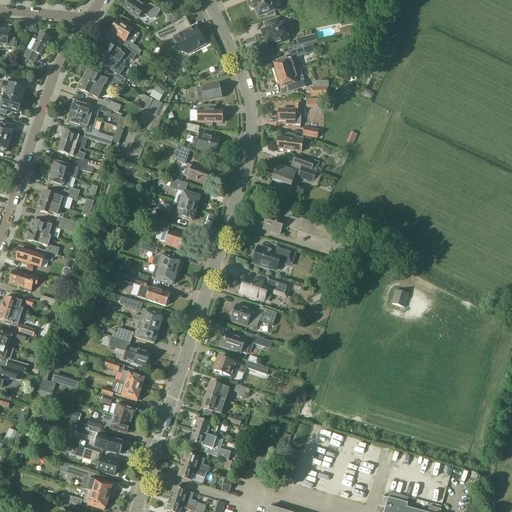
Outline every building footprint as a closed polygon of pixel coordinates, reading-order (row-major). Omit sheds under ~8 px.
[(149,10),(133,0),(131,0),(129,4),(127,3),(124,8),(126,9),(125,10),(139,20),(142,15),(150,20),(155,19),(160,11),(152,6),(149,10)] [(252,0),(251,0),(253,5),(252,5),(251,6),(251,7),(251,8),(252,8),(252,9),(253,9),(254,9),(257,15),(263,13),(264,15),(274,11),(269,0),(252,0)] [(170,15),(167,15),(169,24),(175,20),(170,15)] [(270,29),(261,32),(263,38),(265,37),(268,47),(275,45),(277,45),(281,44),(281,42),(288,40),(283,24),(281,25),(279,18),(267,22),(270,29)] [(164,43),(174,38),(182,52),(188,54),(200,47),(198,44),(203,41),(203,40),(205,39),(201,31),(199,33),(195,26),(187,30),(182,19),(153,35),(164,43)] [(132,39),(135,35),(136,36),(138,34),(136,33),(133,30),(118,21),(118,22),(116,21),(113,26),(114,27),(111,32),(121,38),(118,43),(120,44),(136,54),(137,55),(139,56),(141,52),(138,49),(138,48),(126,41),(129,37),(132,39)] [(358,36),(356,26),(341,29),(343,39),(358,36)] [(0,28),(0,44),(7,45),(7,47),(14,48),(15,39),(10,39),(8,38),(9,33),(6,33),(6,30),(0,28)] [(33,39),(27,49),(23,57),(35,63),(39,55),(41,56),(43,50),(44,51),(51,39),(41,34),(37,42),(33,39)] [(295,46),(288,48),(289,52),(303,48),(303,47),(303,46),(311,44),(317,43),(315,34),(294,39),(295,46)] [(132,62),(137,55),(136,54),(120,44),(116,49),(105,41),(103,43),(101,44),(99,47),(100,48),(99,50),(99,51),(123,65),(123,66),(128,59),(132,62)] [(123,65),(99,51),(98,52),(97,53),(95,56),(95,57),(94,60),(115,73),(112,77),(121,82),(123,78),(119,75),(125,67),(126,67),(123,66),(123,65)] [(295,56),(289,58),(273,63),(275,69),(273,69),(275,76),(299,68),(295,56)] [(305,87),(299,68),(275,76),(278,83),(279,82),(281,88),(287,86),(289,92),(305,87)] [(84,78),(83,80),(103,90),(107,92),(110,86),(112,85),(114,83),(123,86),(124,84),(121,82),(112,77),(110,76),(106,74),(105,77),(102,75),(101,77),(88,71),(87,73),(85,73),(84,77),(84,78)] [(103,90),(83,80),(82,82),(81,83),(79,86),(80,88),(79,90),(98,99),(103,90)] [(6,96),(20,101),(24,89),(4,83),(2,88),(8,90),(6,96)] [(217,85),(202,88),(202,87),(196,89),(199,104),(205,103),(205,101),(220,98),(217,85)] [(150,98),(154,100),(160,103),(165,91),(155,86),(150,98)] [(310,87),(311,97),(329,97),(328,87),(310,87)] [(20,101),(6,96),(6,97),(0,95),(0,96),(0,107),(1,108),(1,109),(17,114),(21,101),(20,101)] [(147,98),(143,106),(140,105),(139,107),(148,112),(153,100),(147,98)] [(99,100),(97,105),(107,109),(118,113),(121,106),(105,99),(104,101),(99,100)] [(160,103),(154,100),(148,112),(162,118),(168,106),(160,103)] [(74,103),(71,113),(96,121),(99,112),(105,114),(107,109),(97,105),(96,110),(74,103)] [(300,113),(300,105),(295,105),(295,111),(279,110),(278,121),(285,122),(285,126),(294,126),(294,125),(301,125),(301,113),(300,113)] [(197,123),(221,123),(221,122),(223,121),(223,117),(222,116),(222,111),(216,111),(216,106),(197,106),(197,123)] [(162,118),(148,112),(144,111),(137,125),(155,134),(162,118)] [(71,113),(68,123),(77,126),(75,130),(85,133),(85,134),(91,136),(96,121),(71,113)] [(128,121),(121,118),(118,126),(125,129),(128,121)] [(10,140),(11,139),(12,135),(12,134),(12,133),(13,129),(3,126),(3,124),(0,123),(0,137),(10,141),(10,140)] [(187,131),(188,125),(186,125),(179,123),(177,133),(186,135),(187,131)] [(198,134),(200,127),(188,125),(187,131),(198,134)] [(319,130),(304,127),(302,136),(318,139),(319,130)] [(117,128),(112,142),(118,144),(123,131),(117,128)] [(85,134),(83,138),(65,132),(61,142),(81,149),(83,144),(85,145),(87,140),(110,147),(111,142),(91,136),(85,134)] [(212,137),(212,136),(200,134),(197,150),(217,153),(220,139),(212,137)] [(10,141),(0,137),(0,150),(6,152),(7,148),(7,147),(9,147),(10,142),(9,141),(10,141)] [(277,146),(277,149),(301,153),(302,139),(294,138),(293,140),(278,138),(278,141),(277,142),(276,145),(277,146)] [(81,149),(61,142),(58,152),(79,159),(78,164),(92,168),(102,172),(104,166),(89,161),(89,162),(84,160),(86,154),(80,153),(81,149)] [(177,149),(173,159),(186,164),(191,150),(178,146),(177,149)] [(292,164),(301,167),(316,172),(320,163),(314,161),(314,162),(296,155),(293,163),(292,164)] [(55,162),(52,172),(71,178),(75,180),(78,169),(91,174),(92,168),(78,164),(76,169),(55,162)] [(184,179),(205,186),(210,172),(190,164),(184,179)] [(277,165),(272,180),(291,187),(296,172),(277,165)] [(301,167),(299,172),(297,178),(313,184),(316,172),(301,167)] [(71,178),(52,172),(49,182),(68,188),(71,178)] [(200,197),(185,193),(188,185),(172,179),(169,189),(178,191),(175,202),(196,209),(200,197)] [(72,189),(70,194),(79,197),(81,192),(72,189)] [(41,199),(41,200),(62,208),(70,210),(74,201),(78,202),(79,197),(70,194),(68,199),(65,198),(44,191),(43,193),(42,194),(41,197),(41,199)] [(57,222),(85,232),(87,226),(59,217),(60,217),(62,208),(41,200),(40,203),(39,204),(37,207),(38,209),(37,211),(56,217),(56,218),(58,218),(57,222)] [(196,209),(175,202),(171,214),(176,216),(192,221),(196,209)] [(323,210),(316,207),(313,213),(321,216),(323,210)] [(155,216),(172,221),(174,215),(157,210),(155,216)] [(263,228),(263,229),(278,234),(280,228),(287,230),(288,228),(330,242),(333,232),(324,227),(316,224),(300,219),(300,220),(291,218),(291,217),(292,214),(291,214),(286,212),(283,219),(268,214),(263,228)] [(30,228),(31,229),(30,230),(51,237),(54,238),(57,229),(58,229),(83,237),(85,232),(57,222),(55,227),(33,220),(32,223),(32,224),(30,228)] [(170,231),(168,231),(170,225),(154,220),(151,231),(162,234),(160,241),(184,248),(187,236),(170,231)] [(46,252),(56,255),(57,255),(59,249),(48,245),(51,237),(30,230),(29,230),(29,233),(27,233),(26,236),(27,238),(26,240),(47,247),(46,252)] [(80,258),(88,260),(93,240),(86,238),(80,258)] [(140,244),(139,250),(156,255),(158,249),(140,244)] [(252,257),(252,258),(254,259),(253,262),(252,264),(259,266),(259,268),(268,271),(269,269),(277,271),(277,270),(279,264),(282,265),(285,256),(294,259),(297,250),(295,249),(279,244),(277,251),(274,250),(274,251),(273,251),(258,246),(256,251),(254,251),(252,257)] [(54,263),(56,255),(46,252),(37,249),(35,254),(20,249),(19,252),(18,253),(17,256),(18,257),(17,260),(40,267),(43,259),(54,263)] [(154,259),(152,264),(176,271),(180,260),(164,255),(161,254),(159,258),(156,258),(154,259)] [(87,268),(78,260),(75,264),(84,272),(87,268)] [(176,271),(152,264),(152,265),(156,266),(152,279),(156,280),(156,279),(172,284),(176,271)] [(30,293),(32,290),(33,284),(37,285),(39,280),(13,271),(9,282),(25,287),(24,291),(30,293)] [(133,272),(132,276),(137,277),(137,278),(145,281),(146,280),(147,281),(149,277),(133,272)] [(137,277),(132,276),(131,277),(125,275),(123,281),(140,287),(137,297),(146,300),(146,299),(165,305),(169,294),(149,288),(146,287),(148,283),(147,282),(147,281),(146,280),(145,281),(137,278),(137,277)] [(240,285),(238,289),(239,291),(241,291),(240,294),(248,297),(250,299),(255,301),(257,299),(263,301),(264,300),(269,302),(269,300),(271,295),(285,299),(287,295),(290,284),(267,276),(265,282),(246,276),(243,285),(241,284),(240,285)] [(396,291),(392,304),(405,308),(409,295),(396,291)] [(322,294),(314,297),(317,303),(325,300),(322,294)] [(12,297),(11,299),(5,296),(2,307),(27,316),(28,311),(19,309),(22,300),(12,297)] [(58,308),(60,302),(42,296),(40,302),(58,308)] [(140,311),(142,304),(122,297),(119,305),(140,311)] [(35,301),(27,298),(25,305),(32,307),(34,308),(36,302),(35,301)] [(252,311),(236,306),(231,319),(247,325),(256,327),(258,320),(272,325),(276,314),(262,309),(261,314),(252,311)] [(35,319),(27,316),(2,307),(0,312),(0,318),(5,321),(4,323),(17,327),(20,319),(34,323),(35,319)] [(143,310),(141,316),(134,314),(133,319),(139,321),(159,327),(162,316),(143,310)] [(159,327),(139,321),(134,336),(154,343),(159,327)] [(37,332),(36,332),(36,331),(21,326),(19,333),(34,337),(36,338),(37,332)] [(113,331),(112,336),(116,338),(116,339),(130,343),(133,333),(118,328),(117,332),(113,331)] [(16,338),(11,336),(0,332),(0,345),(12,350),(16,338)] [(227,332),(225,337),(223,336),(220,347),(240,354),(241,352),(247,354),(250,343),(268,349),(270,341),(243,332),(241,339),(235,337),(236,335),(227,332)] [(19,333),(17,340),(29,344),(31,337),(19,333)] [(116,338),(112,336),(108,346),(126,352),(123,359),(130,361),(137,363),(136,366),(144,368),(144,366),(146,366),(147,365),(148,365),(150,360),(148,360),(150,354),(134,349),(128,348),(130,343),(116,339),(116,338)] [(10,361),(14,350),(13,350),(12,350),(0,345),(0,358),(4,360),(9,361),(10,361)] [(70,364),(73,355),(60,351),(57,360),(70,364)] [(244,374),(246,369),(245,368),(240,366),(240,365),(234,363),(218,357),(213,371),(236,379),(238,372),(244,374)] [(122,365),(114,363),(107,360),(105,367),(118,371),(117,373),(122,374),(119,382),(121,383),(140,388),(144,377),(128,372),(128,370),(124,369),(125,366),(122,366),(122,365)] [(9,361),(7,368),(24,373),(26,366),(10,361),(9,361)] [(267,376),(269,369),(247,362),(245,368),(246,369),(267,376)] [(12,385),(15,376),(22,378),(24,373),(7,368),(4,367),(1,375),(0,374),(0,387),(1,387),(3,381),(12,385)] [(53,384),(41,380),(38,390),(51,394),(53,384)] [(113,391),(115,391),(114,394),(122,397),(122,395),(136,400),(140,388),(121,383),(119,382),(116,381),(113,391)] [(206,396),(225,402),(230,389),(224,387),(211,383),(206,396)] [(248,396),(250,390),(236,386),(234,392),(238,393),(237,396),(243,398),(244,395),(248,396)] [(113,398),(115,391),(104,388),(101,394),(113,398)] [(112,398),(104,396),(102,403),(110,406),(112,398)] [(225,402),(206,396),(202,408),(206,410),(204,414),(211,417),(212,412),(216,413),(221,415),(225,402)] [(0,399),(0,405),(8,408),(10,402),(0,399)] [(113,404),(110,415),(130,421),(134,409),(118,404),(117,406),(113,404)] [(80,414),(71,411),(68,420),(77,423),(80,414)] [(110,415),(105,413),(102,422),(90,418),(88,426),(101,430),(103,431),(105,426),(126,432),(130,421),(110,415)] [(229,423),(240,426),(242,419),(231,416),(229,423)] [(29,419),(26,428),(39,432),(49,434),(51,425),(42,423),(29,419)] [(217,426),(211,424),(198,420),(194,431),(207,436),(213,438),(217,426)] [(101,430),(88,426),(78,423),(76,430),(83,432),(82,435),(97,440),(95,446),(118,453),(122,442),(100,435),(101,430)] [(217,458),(219,452),(215,451),(219,440),(213,438),(207,436),(194,431),(191,443),(203,447),(201,452),(217,458)] [(6,437),(5,441),(16,446),(21,434),(17,432),(14,439),(6,437)] [(284,434),(282,441),(289,443),(291,436),(284,434)] [(61,442),(59,449),(72,453),(74,446),(61,442)] [(287,460),(292,462),(296,450),(290,448),(287,460)] [(83,458),(82,459),(98,464),(99,464),(97,469),(113,475),(113,474),(116,474),(117,470),(115,469),(117,463),(101,458),(99,457),(100,454),(99,453),(85,449),(83,458)] [(205,461),(199,459),(186,454),(182,465),(206,473),(207,474),(209,468),(203,466),(205,461)] [(255,464),(269,469),(272,459),(258,454),(255,464)] [(236,473),(239,465),(226,461),(223,469),(236,473)] [(0,465),(0,472),(9,475),(10,469),(0,465)] [(206,473),(182,465),(179,477),(192,481),(194,477),(195,477),(195,476),(204,479),(206,473)] [(110,487),(94,482),(96,475),(69,467),(67,474),(84,480),(81,489),(91,492),(107,497),(110,487)] [(233,481),(225,479),(221,491),(229,493),(233,481)] [(174,488),(170,499),(194,507),(196,502),(191,501),(193,494),(174,488)] [(107,497),(91,492),(88,504),(103,509),(107,497)] [(60,501),(77,507),(78,506),(81,507),(83,500),(63,494),(60,501)] [(417,511),(405,509),(407,505),(399,503),(401,497),(388,494),(387,498),(381,496),(379,506),(385,508),(383,511),(417,511)] [(170,499),(169,503),(166,503),(165,508),(167,510),(167,511),(169,511),(180,511),(182,509),(192,511),(193,511),(195,507),(194,507),(170,499)] [(77,507),(60,501),(61,502),(59,508),(72,511),(78,511),(80,508),(77,507)]
